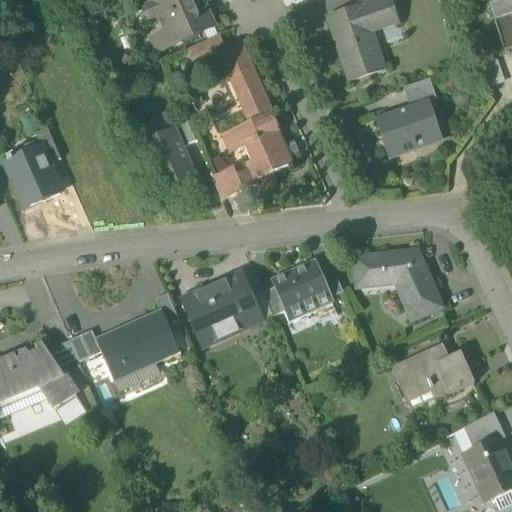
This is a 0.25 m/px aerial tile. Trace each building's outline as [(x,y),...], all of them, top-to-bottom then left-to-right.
[(164,36),(169,47),(180,42),(185,44),(187,40),(215,27),(203,0),(153,0),(149,2),(151,5),(145,7),(152,22),(157,19),(164,36)] [(328,20),(350,83),(384,72),(371,35),(398,26),(388,0),(387,0),(388,0),(359,10),(328,20)] [(387,0),(355,0),(359,10),(388,0),(387,0)] [(491,6),(505,52),(511,50),(511,0),(503,0),(504,2),(491,6)] [(156,53),(169,47),(164,36),(150,41),(156,53)] [(187,53),(195,70),(220,59),(228,56),(220,38),(187,53)] [(220,59),(250,125),(272,116),(273,115),(244,48),(228,56),(220,59)] [(505,84),(498,61),(481,66),(488,90),(505,84)] [(403,90),(410,109),(429,103),(429,104),(437,102),(430,81),(403,90)] [(385,132),(393,154),(412,147),(414,151),(442,141),(429,104),(429,103),(410,109),(375,121),(379,133),(385,132)] [(243,194),(258,187),(259,187),(257,182),(272,176),(294,166),(272,116),(250,125),(231,134),(239,152),(245,149),(252,164),(246,167),(248,173),(237,177),(236,178),(243,194)] [(175,130),(184,149),(196,144),(185,118),(171,124),(174,130),(175,130)] [(139,146),(157,186),(182,175),(185,182),(196,177),(184,149),(175,130),(174,130),(139,146)] [(42,146),(50,165),(61,160),(49,134),(37,140),(40,147),(42,146)] [(230,156),(239,152),(231,134),(222,138),(230,156)] [(4,163),(21,203),(39,195),(42,203),(60,195),(54,181),(56,180),(50,165),(42,146),(40,147),(4,163)] [(212,180),(222,203),(243,194),(236,178),(237,177),(234,170),(212,180)] [(274,180),(272,176),(257,182),(259,187),(258,187),(261,191),(266,192),(271,190),(274,186),(274,180)] [(401,296),(413,323),(441,310),(417,255),(355,262),(357,286),(387,282),(387,280),(400,278),(407,294),(401,296)] [(284,314),(289,325),(309,316),(307,312),(329,302),(329,303),(331,302),(331,301),(318,272),(315,265),(304,270),(306,274),(299,277),(298,273),(273,284),(275,290),(286,314),(284,314)] [(318,272),(331,301),(343,295),(330,266),(318,272)] [(233,322),(239,334),(262,324),(251,297),(241,276),(228,282),(230,286),(200,299),(197,300),(207,322),(211,332),(233,322)] [(387,280),(387,282),(395,282),(401,296),(407,294),(400,278),(387,280)] [(228,282),(198,295),(200,299),(230,286),(228,282)] [(275,290),(263,296),(273,319),(284,314),(286,314),(275,290)] [(262,324),(273,319),(263,296),(262,293),(251,297),(262,324)] [(182,302),(193,328),(207,322),(197,300),(200,299),(198,295),(182,302)] [(162,312),(169,327),(179,323),(168,296),(155,302),(160,312),(162,312)] [(307,312),(309,316),(332,306),(331,302),(329,303),(329,302),(307,312)] [(118,358),(125,373),(154,361),(156,366),(181,355),(169,327),(162,312),(160,312),(137,323),(139,328),(105,343),(104,344),(112,361),(118,358)] [(207,322),(193,328),(203,350),(239,334),(233,322),(211,332),(207,322)] [(139,328),(137,323),(102,338),(105,343),(139,328)] [(92,333),(81,337),(91,360),(101,355),(98,346),(92,333)] [(79,365),(91,360),(81,337),(70,342),(79,365)] [(46,352),(62,376),(81,369),(79,365),(70,342),(46,352)] [(115,385),(156,366),(154,361),(125,373),(118,358),(112,361),(104,344),(98,346),(101,355),(115,385)] [(26,360),(46,352),(44,348),(25,356),(26,360)] [(394,371),(408,401),(444,384),(450,397),(475,386),(461,354),(447,361),(442,349),(394,371)] [(0,403),(40,387),(44,393),(49,401),(56,411),(76,398),(62,376),(46,352),(26,360),(25,356),(0,365),(0,403)] [(156,366),(115,385),(121,400),(163,382),(156,366)] [(413,414),(450,397),(444,384),(408,401),(413,414)] [(0,410),(44,393),(40,387),(0,403),(0,410)] [(0,421),(49,401),(44,393),(0,410),(0,421)] [(480,449),(480,450),(505,439),(494,415),(470,428),(480,449)] [(480,449),(470,428),(454,436),(463,457),(480,449)] [(484,485),(492,503),(495,501),(500,511),(501,511),(511,507),(511,469),(510,465),(511,464),(501,442),(506,440),(505,439),(480,450),(480,449),(463,457),(478,488),(484,485)]
